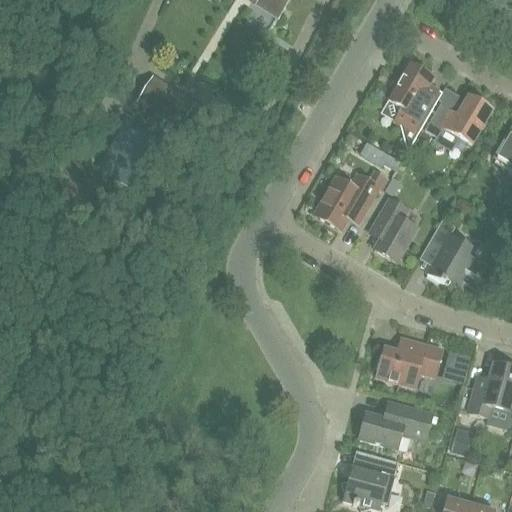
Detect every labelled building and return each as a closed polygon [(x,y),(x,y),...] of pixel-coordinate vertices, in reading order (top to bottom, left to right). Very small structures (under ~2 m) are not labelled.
[(253,0),(251,3),(278,20),(290,0),(253,0)] [(433,110),(430,108),(438,94),(429,89),(434,80),(410,66),(388,104),(394,108),(399,126),(407,156),(418,137),(433,110)] [(197,106),(154,80),(138,105),(181,131),(197,106)] [(471,148),(491,114),(468,100),(457,119),(450,116),(452,112),(441,105),(424,134),(436,140),(441,131),(471,148)] [(511,207),(511,133),(510,134),(494,161),(511,170),(511,185),(508,193),(510,194),(504,203),(511,207)] [(428,139),(420,135),(412,147),(421,152),(428,139)] [(395,175),(401,165),(364,144),(357,157),(379,171),(381,167),(395,175)] [(406,158),(407,156),(406,156),(406,155),(396,150),(392,157),(400,162),(402,163),(406,158)] [(339,233),(346,221),(357,227),(377,193),(380,195),(386,184),(374,177),(368,187),(356,180),(350,191),(336,183),(314,219),(339,233)] [(393,198),(401,184),(393,180),(386,192),(385,194),(393,198)] [(104,201),(100,212),(126,222),(131,211),(104,201)] [(388,203),(376,224),(369,237),(380,243),(373,254),(396,267),(416,233),(401,224),(407,214),(388,203)] [(484,268),(473,262),(462,255),(466,248),(450,238),(454,231),(442,223),(427,248),(440,255),(427,278),(443,287),(448,280),(459,287),(461,283),(472,289),(475,284),(473,283),(477,276),(478,277),(484,268)] [(400,343),(396,356),(383,352),(376,381),(414,392),(418,376),(434,381),(441,354),(400,343)] [(471,362),(452,357),(449,368),(468,373),(471,362)] [(478,381),(472,401),(468,417),(488,422),(491,411),(507,415),(511,396),(511,373),(493,368),(489,384),(478,381)] [(366,418),(359,443),(396,453),(401,438),(425,444),(432,419),(393,408),(389,422),(384,423),(366,418)] [(459,431),(452,456),(468,460),(475,435),(459,431)] [(347,485),(341,487),(344,498),(342,505),(352,508),(352,509),(356,510),(358,509),(358,511),(379,511),(384,496),(392,488),(398,466),(362,456),(355,481),(349,479),(347,485)] [(469,511),(470,508),(447,502),(443,511),(431,511),(469,511)]
